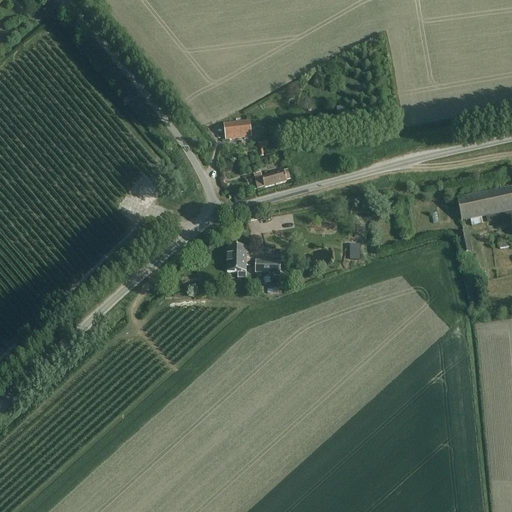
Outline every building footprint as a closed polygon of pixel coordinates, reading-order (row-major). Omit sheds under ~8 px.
[(347,111),(337,112),(340,127),(349,125),(347,111)] [(250,122),(226,125),(227,141),(252,138),(250,122)] [(273,176),(262,179),(261,173),(253,175),(258,190),(290,180),(288,171),(278,174),(273,176)] [(511,187),(456,199),(461,221),(511,210),(511,187)] [(406,213),(398,214),(400,225),(408,223),(406,213)] [(473,258),(469,239),(468,232),(457,235),(462,260),(473,258)] [(360,246),(350,246),(350,260),(360,260),(360,246)] [(246,248),(227,247),(226,272),(238,273),(237,278),(245,279),(246,248)] [(256,263),(256,276),(280,277),(281,265),(256,263)]
